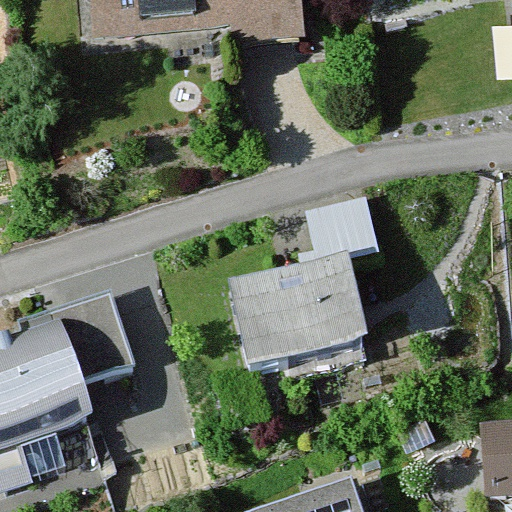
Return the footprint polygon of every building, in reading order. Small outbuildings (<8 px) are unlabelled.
[(92,0),(98,54),(245,41),(246,60),(317,54),(312,0),(92,0)] [(371,268),(243,298),(265,391),(392,362),(371,268)] [(117,310),(0,352),(0,497),(76,469),(70,453),(109,439),(96,403),(145,385),(117,310)] [(511,439),(495,441),(501,511),(504,511),(511,511),(511,439)] [(370,511),(366,498),(327,511),(370,511)]
